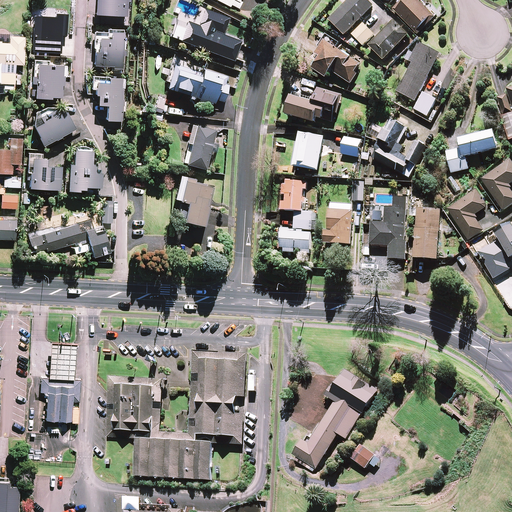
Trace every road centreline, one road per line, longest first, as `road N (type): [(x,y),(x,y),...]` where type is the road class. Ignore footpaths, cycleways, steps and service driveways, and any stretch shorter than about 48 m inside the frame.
road 1 (residential): [(241,297),(255,96),(300,0)]
road 2 (residential): [(119,295),(120,182),(78,92),(82,0)]
road 3 (secondary): [(511,369),(437,324),(399,313),(241,297)]
road 4 (secondary): [(241,297),(119,295)]
